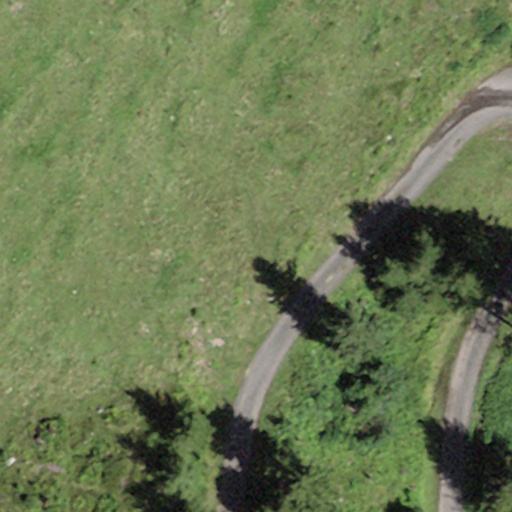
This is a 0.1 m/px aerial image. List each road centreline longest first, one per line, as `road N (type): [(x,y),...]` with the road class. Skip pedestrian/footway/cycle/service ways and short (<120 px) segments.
road 1 (track): [(511,89),(460,126),(369,225),(287,332),(254,392),(228,511)]
road 2 (track): [(453,511),(465,368),(511,277)]
